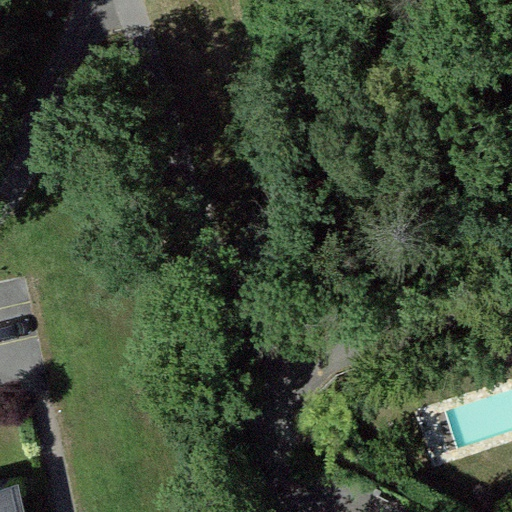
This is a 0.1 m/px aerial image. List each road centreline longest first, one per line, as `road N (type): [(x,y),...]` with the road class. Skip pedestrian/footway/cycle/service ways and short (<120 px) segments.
road 1 (track): [(131,0),(250,371)]
road 2 (residential): [(511,283),(250,371)]
road 3 (track): [(0,191),(111,0)]
road 4 (residential): [(290,511),(250,371)]
